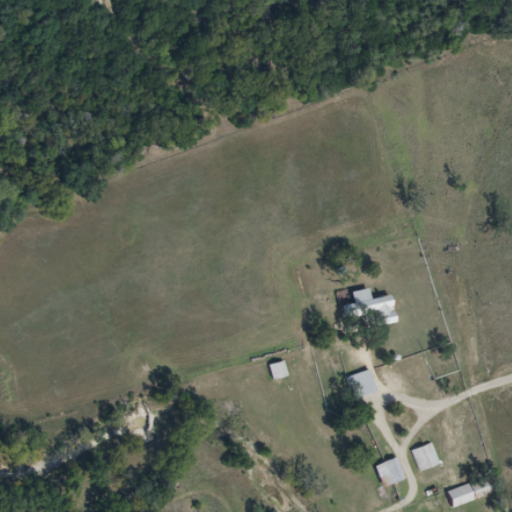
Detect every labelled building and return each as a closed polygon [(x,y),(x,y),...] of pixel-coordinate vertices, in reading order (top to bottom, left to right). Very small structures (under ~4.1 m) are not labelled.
[(353,294),(355,306),(344,308),(348,330),(398,322),(394,297),(373,301),(371,291),(353,294)] [(272,366),(276,381),(291,377),(286,362),(272,366)] [(379,392),(372,371),(353,376),(360,398),(379,392)] [(419,473),(440,467),(434,445),(413,451),(419,473)] [(376,468),(386,489),(407,479),(398,458),(376,468)] [(499,495),(493,478),(448,492),(453,509),(499,495)]
